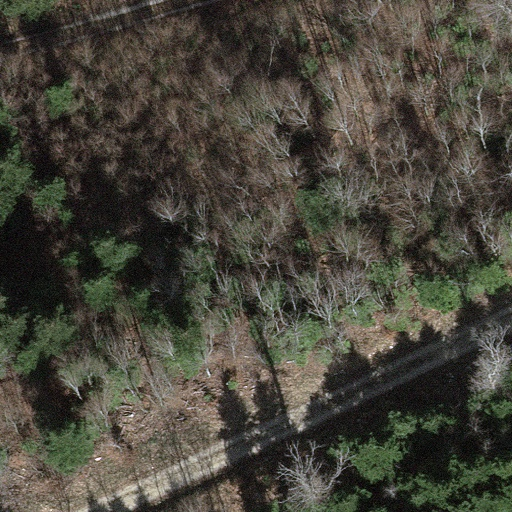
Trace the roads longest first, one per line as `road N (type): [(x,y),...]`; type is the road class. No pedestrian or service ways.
road 1 (track): [(104,511),(511,318)]
road 2 (track): [(239,0),(0,58)]
